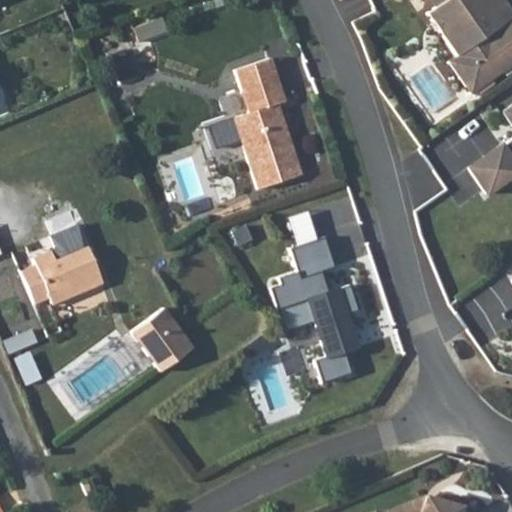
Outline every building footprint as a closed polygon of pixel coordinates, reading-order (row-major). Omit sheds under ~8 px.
[(425,19),(455,62),(465,55),(487,87),(511,69),(511,19),(498,0),(475,0),(474,0),(424,0),(426,2),(433,3),(438,10),(434,13),(425,19)] [(469,100),(487,87),(465,55),(455,62),(447,68),(469,100)] [(235,123),(258,195),(301,180),(278,110),(285,107),(272,63),(236,75),(250,118),(235,123)] [(511,109),(499,119),(511,138),(511,143),(499,152),(498,151),(465,174),(483,201),(511,180),(511,109)] [(54,243),(59,255),(36,265),(39,273),(25,279),(38,312),(53,306),(55,310),(106,289),(81,231),(54,243)] [(323,242),(288,254),(295,277),(277,282),(279,289),(268,293),(276,315),(307,305),(326,361),(313,366),(321,389),(351,379),(343,356),(356,352),(345,320),(357,316),(348,290),(327,297),(320,277),(334,272),(323,242)] [(167,310),(134,334),(163,375),(196,351),(167,310)] [(90,478),(79,483),(84,496),(95,491),(90,478)] [(424,496),(386,511),(464,511),(460,506),(424,496)]
